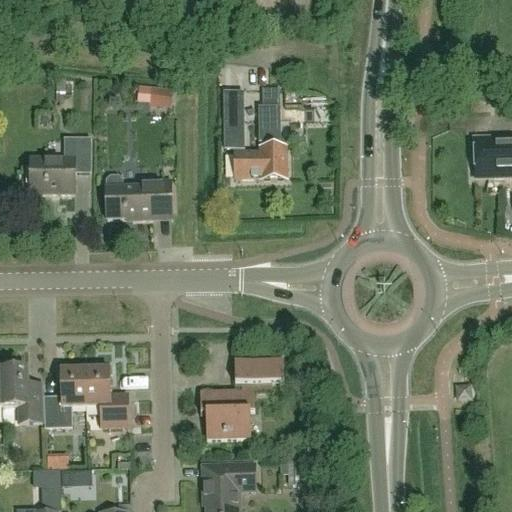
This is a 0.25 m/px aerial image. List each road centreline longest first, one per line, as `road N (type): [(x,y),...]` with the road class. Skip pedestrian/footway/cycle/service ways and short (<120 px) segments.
road 1 (residential): [(266,59),(0,27)]
road 2 (secondary): [(381,234),(380,108),(393,0)]
road 3 (residential): [(144,511),(164,473),(162,282)]
road 4 (tertiary): [(162,282),(332,289)]
road 5 (secondary): [(390,511),(386,344)]
road 6 (tertiary): [(0,284),(162,282)]
